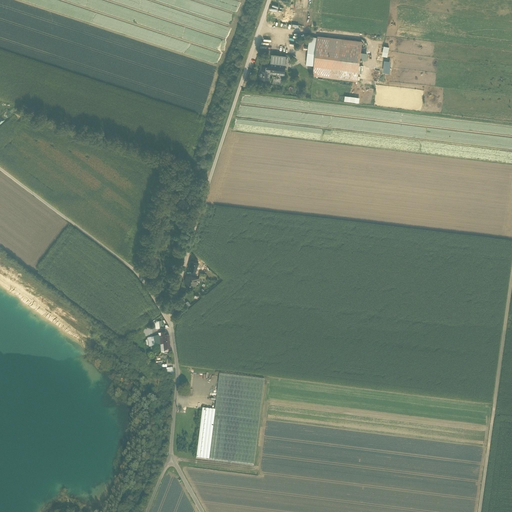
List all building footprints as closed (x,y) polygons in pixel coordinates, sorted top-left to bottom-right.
[(310,37),(308,46),(316,47),(317,38),(310,37)] [(317,38),(316,47),(308,46),(307,59),(315,60),(314,64),(313,75),(357,81),(360,59),(361,52),(362,43),(317,38)] [(271,55),(271,63),(285,64),(286,56),(271,55)] [(391,62),(384,61),(383,72),(390,73),(391,62)] [(270,72),(284,74),(285,64),(271,63),(270,67),(270,72)] [(260,78),(269,79),(270,72),(270,67),(262,66),(260,78)] [(196,271),(197,272),(199,263),(191,261),(191,262),(192,262),(191,265),(190,265),(189,269),(196,271)] [(185,283),(193,285),(195,277),(187,275),(185,283)] [(164,353),(171,352),(169,337),(166,338),(165,332),(161,332),(161,339),(159,339),(160,345),(161,353),(164,352),(164,353)] [(150,345),(150,346),(155,346),(153,338),(148,339),(149,341),(146,341),(147,345),(150,345)] [(167,372),(174,378),(173,368),(166,369),(167,372)] [(209,460),(253,466),(264,380),(219,375),(215,411),(209,460)] [(196,459),(209,460),(215,411),(202,409),(196,459)]
